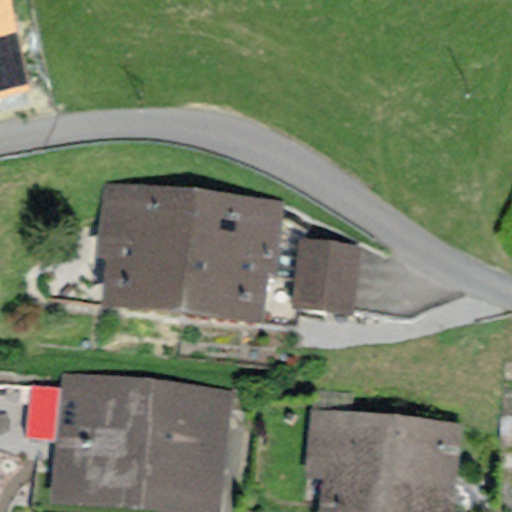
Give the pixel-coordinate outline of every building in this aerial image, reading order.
[(0,0),(0,78),(26,73),(11,0),(0,0)] [(103,308),(185,316),(197,194),(107,185),(99,260),(108,261),(103,308)] [(301,233),(281,231),(284,203),(197,194),(185,316),(264,324),(268,279),(296,282),(301,233)] [(361,279),(364,246),(300,239),(297,273),(361,279)] [(358,312),(361,279),(297,273),(294,306),(358,312)] [(0,413),(0,439),(38,443),(32,504),(113,511),(205,511),(217,392),(45,374),(44,388),(3,384),(0,413)] [(456,511),(464,424),(314,410),(307,478),(324,480),(321,511),(456,511)]
